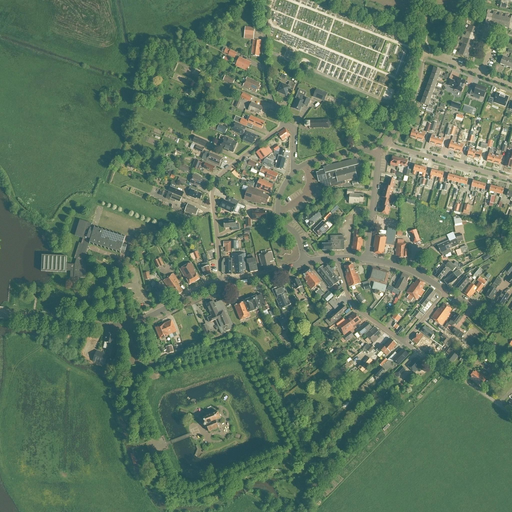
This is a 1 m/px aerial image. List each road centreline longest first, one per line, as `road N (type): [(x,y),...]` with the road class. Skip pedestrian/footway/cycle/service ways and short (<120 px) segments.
road 1 (tertiary): [(2,314),(117,326),(220,283)]
road 2 (residential): [(220,283),(217,179),(284,124)]
road 3 (residential): [(511,179),(387,141)]
road 4 (unclassified): [(511,415),(404,343)]
road 5 (residential): [(284,124),(267,85),(262,0)]
